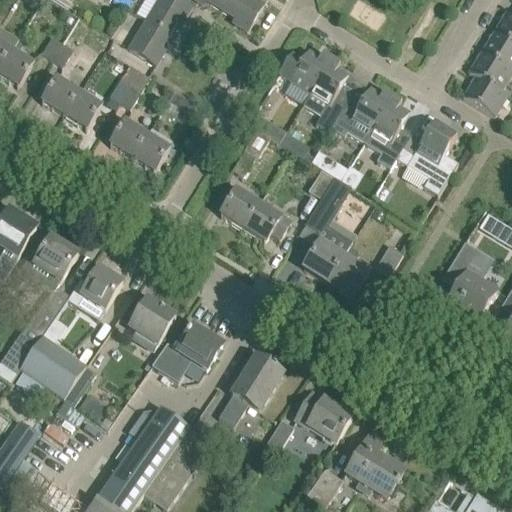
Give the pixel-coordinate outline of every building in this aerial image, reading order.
[(73,3),(68,0),(50,0),(49,2),(67,13),(73,3)] [(134,4),(128,0),(101,0),(127,16),(134,4)] [(137,0),(136,3),(145,8),(149,0),(137,0)] [(183,25),(191,11),(173,0),(161,0),(147,24),(169,38),(178,22),(183,25)] [(220,13),(228,0),(188,0),(202,9),(205,4),(220,13)] [(252,1),(250,0),(228,0),(220,13),(236,22),(233,27),(247,35),(263,8),(252,1)] [(511,19),(506,16),(494,36),(511,46),(511,19)] [(169,38),(147,24),(129,53),(156,69),(164,55),(160,53),(169,38)] [(51,65),(62,48),(68,37),(58,31),(41,59),(51,65)] [(511,46),(494,36),(481,56),(511,74),(511,46)] [(95,69),(97,65),(100,58),(81,46),(75,57),(95,69)] [(0,71),(11,54),(0,47),(0,71)] [(62,72),(66,65),(72,54),(62,48),(51,65),(62,72)] [(309,99),(331,63),(322,58),(319,63),(309,56),(310,56),(304,52),(297,62),(291,59),(278,80),(309,99)] [(33,68),(28,65),(11,54),(0,71),(0,80),(18,92),(33,68)] [(511,74),(481,56),(469,76),(501,95),(511,77),(511,74)] [(340,69),(334,65),(331,63),(309,99),(303,110),(321,121),(316,129),(328,137),(331,132),(350,102),(339,95),(348,80),(337,73),(340,69)] [(108,102),(119,108),(140,75),(129,68),(108,102)] [(151,81),(140,75),(119,108),(130,115),(151,81)] [(501,96),(501,95),(469,76),(468,77),(475,81),(462,102),(494,121),(507,100),(501,96)] [(42,107),(64,121),(79,97),(57,83),(42,107)] [(364,148),(371,136),(392,101),(384,96),(381,100),(370,93),(360,109),(350,102),(331,132),(344,140),(346,137),(364,148)] [(168,106),(191,120),(197,110),(174,96),(168,106)] [(79,97),(64,121),(86,135),(101,111),(79,97)] [(390,174),(396,164),(411,140),(400,133),(410,118),(398,111),(401,106),(392,101),(371,136),(364,148),(382,159),(377,166),(390,174)] [(286,137),(264,123),(257,135),(270,143),(278,148),(286,137)] [(110,150),(132,164),(147,140),(125,126),(110,150)] [(456,140),(445,133),(434,126),(422,146),(411,140),(396,164),(428,184),(424,192),(437,200),(437,201),(438,201),(458,168),(444,160),(456,140)] [(257,163),(270,143),(257,135),(244,155),(257,163)] [(154,178),(169,153),(147,140),(132,164),(154,178)] [(321,175),(308,195),(320,203),(332,182),(321,175)] [(303,272),(326,287),(347,253),(352,246),(328,231),(351,194),(333,183),(304,230),(316,237),(313,243),(319,247),(312,259),(309,257),(306,263),(308,264),(303,272)] [(241,233),(257,207),(237,194),(220,220),(241,233)] [(290,228),(257,207),(241,233),(264,248),(271,237),(280,243),(290,228)] [(3,224),(2,223),(0,226),(0,252),(3,254),(0,257),(0,284),(3,286),(36,233),(8,216),(3,224)] [(61,286),(78,259),(50,242),(36,266),(29,262),(30,261),(29,260),(16,280),(38,294),(42,289),(54,296),(60,286),(61,286)] [(488,262),(464,247),(441,285),(443,287),(446,282),(458,289),(444,313),(474,332),(497,295),(481,285),(485,279),(480,276),(488,262)] [(390,250),(374,274),(388,282),(403,258),(390,250)] [(367,265),(347,253),(326,287),(353,303),(353,302),(358,305),(366,292),(361,289),(368,278),(362,274),(367,265)] [(105,315),(122,288),(98,273),(88,288),(81,283),(69,300),(67,303),(76,308),(81,300),(105,315)] [(511,292),(500,313),(511,319),(511,324),(500,344),(511,351),(511,292)] [(153,357),(175,321),(147,303),(129,332),(135,336),(131,343),(153,357)] [(26,327),(10,349),(27,360),(40,341),(41,341),(53,323),(56,318),(44,310),(30,331),(26,327)] [(167,348),(151,371),(178,388),(190,368),(205,377),(222,350),(193,332),(190,337),(188,336),(186,340),(187,341),(178,356),(167,348)] [(85,372),(41,341),(40,341),(27,360),(28,361),(19,374),(23,377),(46,392),(63,404),(85,372)] [(218,423),(233,432),(246,410),(259,418),(272,396),(282,379),(275,375),(276,373),(273,371),(272,373),(255,362),(232,400),(218,423)] [(85,372),(63,404),(73,411),(95,379),(85,372)] [(46,392),(23,377),(15,388),(38,404),(46,392)] [(323,406),(312,399),(296,424),(307,431),(308,431),(335,448),(351,422),(324,405),(323,406)] [(134,511),(142,501),(189,434),(159,413),(142,417),(128,438),(137,445),(90,511),(134,511)] [(281,425),(262,456),(274,464),(293,433),(281,425)] [(19,428),(0,455),(0,496),(1,497),(39,442),(19,428)] [(169,511),(212,450),(189,434),(142,501),(158,511),(169,511)] [(386,444),(373,436),(346,478),(386,504),(404,477),(376,459),(386,444)] [(325,476),(302,507),(310,511),(326,511),(342,487),(325,476)] [(494,511),(477,501),(470,511),(494,511)]
